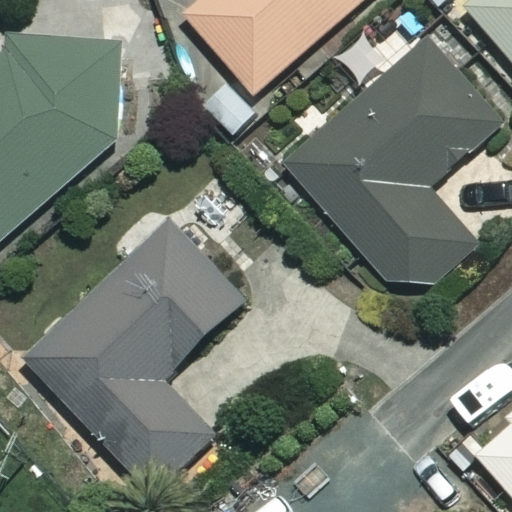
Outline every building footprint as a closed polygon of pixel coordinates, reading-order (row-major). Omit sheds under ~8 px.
[(209,0),(188,20),(259,97),(365,0),(209,0)] [(511,0),(480,0),(469,10),(511,60),(511,0)] [(0,62),(0,246),(148,119),(69,28),(35,58),(22,43),(0,62)] [(395,288),(430,291),(479,249),(430,192),(504,128),(432,44),(290,166),(395,288)] [(250,305),(178,227),(31,365),(156,499),(217,441),(164,385),(250,305)] [(511,426),(478,456),(511,495),(511,426)]
